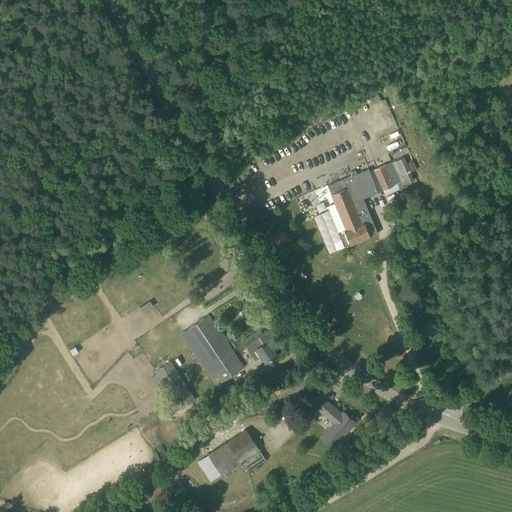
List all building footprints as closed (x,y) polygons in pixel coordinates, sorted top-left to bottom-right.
[(389,127),(393,136),(400,132),(396,123),(389,127)] [(352,175),(343,179),(327,186),(331,194),(345,229),(344,230),(350,245),(378,233),(363,198),(383,190),(387,199),(397,194),(395,191),(399,189),(403,187),(402,185),(415,179),(417,183),(422,180),(416,167),(417,166),(415,160),(413,161),(413,160),(407,163),(404,156),(392,161),(369,171),(368,169),(356,173),(355,170),(350,172),(352,175)] [(303,218),(318,211),(312,196),(297,202),(303,218)] [(240,360),(232,347),(209,314),(181,333),(216,386),(224,380),(231,376),(244,367),(240,360)] [(265,363),(277,354),(268,340),(267,341),(263,335),(264,335),(260,329),(242,340),(250,353),(256,349),(265,363)] [(195,399),(186,384),(170,360),(154,370),(180,409),(195,399)] [(274,384),(269,394),(278,399),(283,389),(274,384)] [(336,439),(338,441),(355,422),(343,412),(341,414),(325,400),(318,407),(335,423),(322,438),(331,445),(336,439)] [(265,459),(263,456),(247,428),(200,459),(212,479),(240,461),(247,471),(265,459)]
